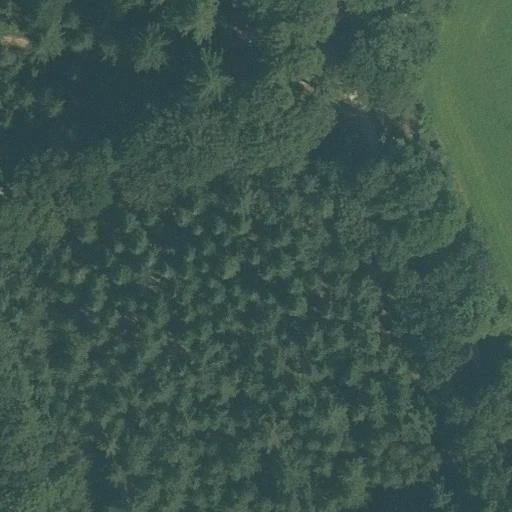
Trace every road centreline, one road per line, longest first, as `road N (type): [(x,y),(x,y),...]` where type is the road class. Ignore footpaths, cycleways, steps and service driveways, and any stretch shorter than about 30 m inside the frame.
road 1 (track): [(511,428),(338,68)]
road 2 (track): [(273,89),(0,190)]
road 3 (track): [(0,40),(273,89)]
